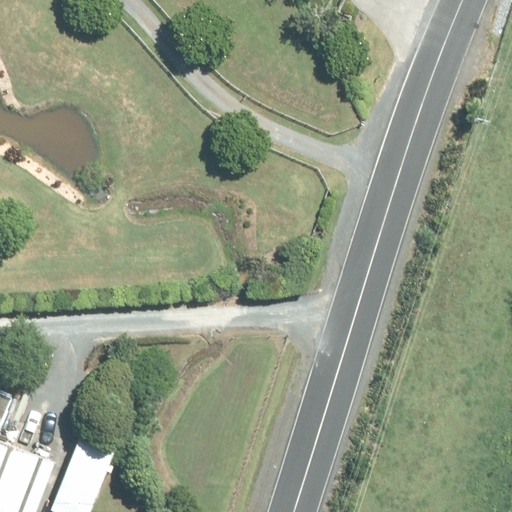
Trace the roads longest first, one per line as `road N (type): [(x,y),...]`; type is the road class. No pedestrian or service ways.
road 1 (tertiary): [(463,0),(293,511)]
road 2 (unknown): [(351,335),(0,348)]
